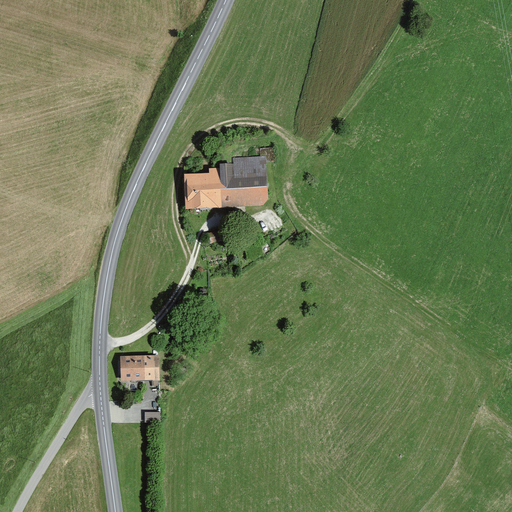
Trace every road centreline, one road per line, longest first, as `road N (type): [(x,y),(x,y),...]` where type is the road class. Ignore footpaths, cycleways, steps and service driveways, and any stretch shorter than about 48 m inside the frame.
road 1 (secondary): [(225,0),(117,233),(103,301),(99,387)]
road 2 (unclassified): [(18,511),(99,387)]
road 3 (secondary): [(99,387),(115,511)]
